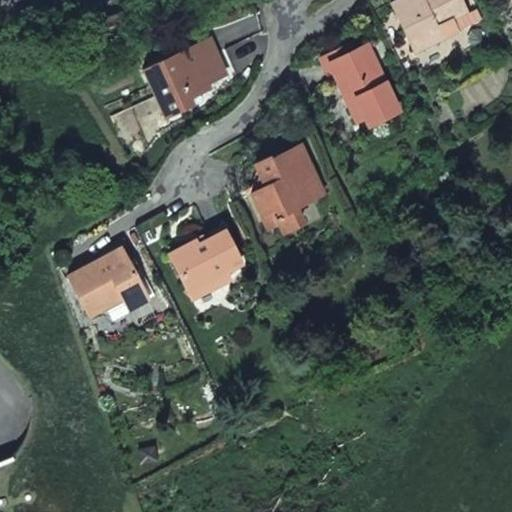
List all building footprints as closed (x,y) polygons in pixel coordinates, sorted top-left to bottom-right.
[(395,0),(389,3),(413,53),(440,39),(434,27),(465,12),(459,0),(395,0)] [(142,70),(164,117),(191,105),(188,98),(207,89),(205,84),(225,76),(208,39),(177,54),(180,58),(171,62),(170,57),(142,70)] [(320,59),(331,81),(334,79),(327,64),(351,52),(348,45),(320,59)] [(334,79),(346,103),(354,99),(368,127),(398,112),(365,45),(351,52),(327,64),(334,79)] [(177,54),(170,57),(171,62),(180,58),(177,54)] [(346,103),(356,123),(364,119),(354,99),(346,103)] [(287,150),(297,170),(307,165),(298,145),(287,150)] [(249,193),(259,214),(273,207),(272,215),(274,216),(278,223),(282,232),(301,223),(294,208),(322,194),(307,165),(297,170),(287,150),(270,159),(269,157),(253,164),(259,177),(254,191),(249,193)] [(259,214),(266,229),(278,223),(274,216),(272,215),(273,207),(259,214)] [(168,254),(188,292),(241,264),(223,231),(196,246),(194,241),(168,254)] [(67,276),(89,317),(122,299),(128,311),(148,300),(120,248),(67,276)]
